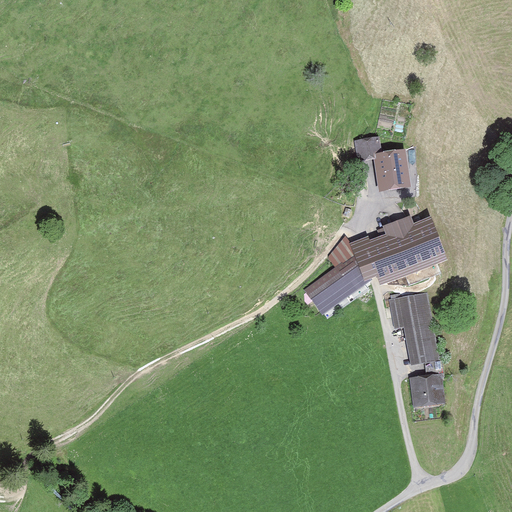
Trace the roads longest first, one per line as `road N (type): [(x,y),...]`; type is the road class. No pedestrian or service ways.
road 1 (track): [(419,488),(370,236),(358,227),(271,304),(133,373),(98,414),(26,462),(13,502),(0,500)]
road 2 (unclassified): [(381,511),(465,461),(504,303),(511,214)]
